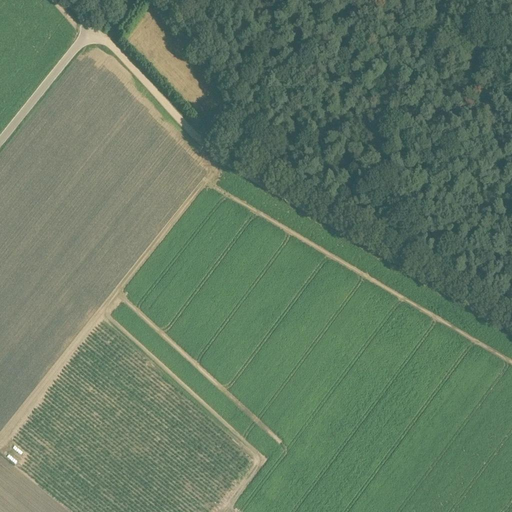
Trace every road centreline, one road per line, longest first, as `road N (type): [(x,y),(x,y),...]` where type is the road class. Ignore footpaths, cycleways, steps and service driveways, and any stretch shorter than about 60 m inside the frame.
road 1 (track): [(511,332),(208,148),(91,31)]
road 2 (track): [(225,159),(0,440)]
road 3 (unclassified): [(0,144),(91,31)]
